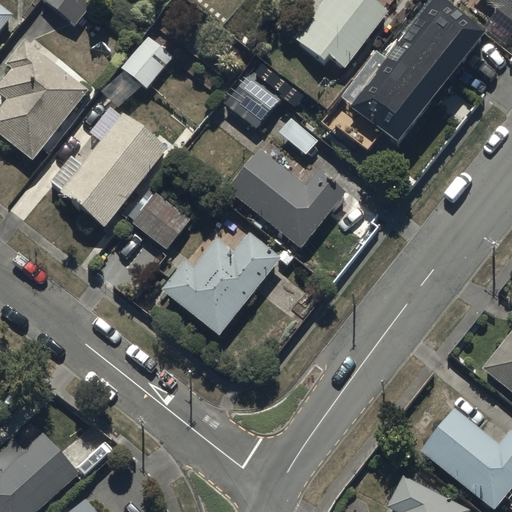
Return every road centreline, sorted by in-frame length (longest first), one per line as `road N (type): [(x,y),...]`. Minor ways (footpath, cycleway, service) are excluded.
road 1 (residential): [(511,173),(271,490)]
road 2 (residential): [(271,490),(0,277)]
